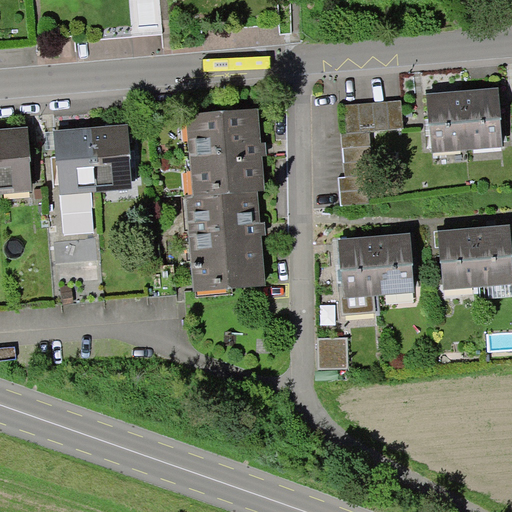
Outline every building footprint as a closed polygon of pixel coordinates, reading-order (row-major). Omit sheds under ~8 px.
[(465,149),(500,146),(496,92),(461,95),(465,149)] [(429,151),(465,149),(461,95),(425,97),(429,151)] [(387,132),(401,131),(399,103),(385,104),(387,132)] [(373,133),(387,132),(385,104),(371,105),(373,133)] [(368,133),(373,133),(371,105),(356,106),(359,134),(368,133)] [(344,135),(359,134),(356,106),(342,107),(344,135)] [(254,192),(261,192),(255,112),(189,116),(195,195),(188,196),(195,292),(261,287),(254,192)] [(124,129),(89,132),(93,186),(128,184),(124,129)] [(24,131),(0,132),(0,187),(28,186),(24,131)] [(89,132),(53,134),(59,211),(95,208),(93,186),(89,132)] [(359,134),(344,135),(339,136),(342,179),(365,177),(371,177),(368,133),(359,134)] [(365,177),(342,179),(338,179),(340,208),(367,206),(365,177)] [(476,286),(511,283),(508,229),(472,231),(476,286)] [(441,288),(476,286),(472,231),(437,234),(441,288)] [(377,294),(412,292),(408,237),(373,240),(377,294)] [(341,297),(377,294),(373,240),(337,243),(341,297)] [(174,265),(0,279),(0,307),(176,292),(174,265)]
